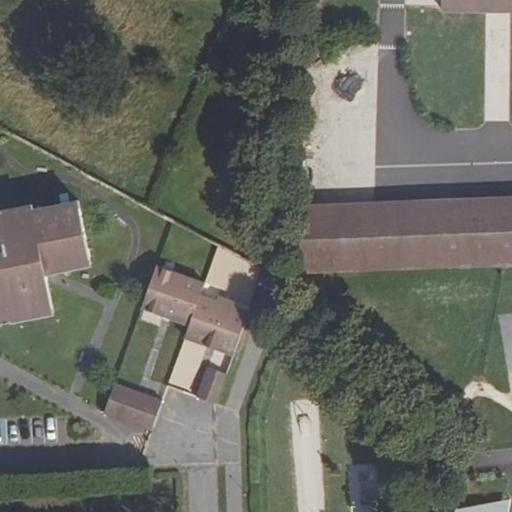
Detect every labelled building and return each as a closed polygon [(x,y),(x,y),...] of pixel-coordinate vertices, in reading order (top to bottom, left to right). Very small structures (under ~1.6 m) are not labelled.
[(511,0),(442,0),(443,8),(511,8),(511,0)] [(511,264),(511,199),(455,201),(456,221),(436,222),(437,267),(502,265),(511,264)] [(0,300),(16,297),(20,320),(54,313),(46,274),(92,265),(79,201),(33,210),(32,205),(0,211),(0,300)] [(456,221),(455,201),(300,207),(298,272),(437,267),(436,222),(456,221)] [(158,265),(142,308),(190,325),(186,338),(234,355),(249,312),(234,306),(236,302),(220,296),(219,301),(201,295),(206,283),(158,265)] [(16,297),(0,300),(0,324),(20,320),(16,297)] [(208,367),(197,397),(216,404),(227,374),(208,367)] [(164,399),(117,381),(105,412),(152,430),(164,399)] [(511,511),(511,501),(472,511),(511,511)]
